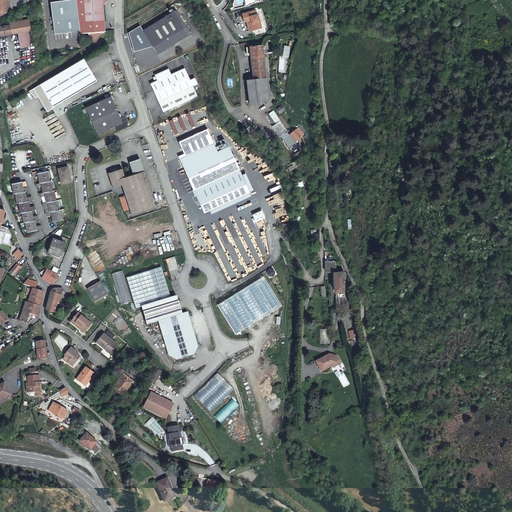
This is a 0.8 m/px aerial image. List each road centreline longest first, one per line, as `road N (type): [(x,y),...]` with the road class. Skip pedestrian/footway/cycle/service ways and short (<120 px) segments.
road 1 (residential): [(0,197),(46,289),(41,314),(60,374),(81,402),(158,457),(228,477)]
road 2 (unclassified): [(435,511),(408,460),(329,210)]
road 3 (unclassified): [(329,210),(326,0)]
road 4 (primary): [(111,511),(71,472),(0,454)]
